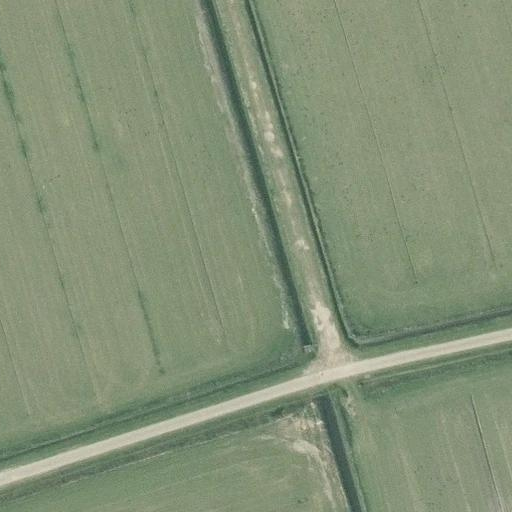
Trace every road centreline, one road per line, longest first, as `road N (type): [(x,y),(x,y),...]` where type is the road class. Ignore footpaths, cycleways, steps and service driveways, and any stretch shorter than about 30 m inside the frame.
road 1 (unclassified): [(0,484),(333,378),(511,339)]
road 2 (track): [(225,0),(333,378)]
